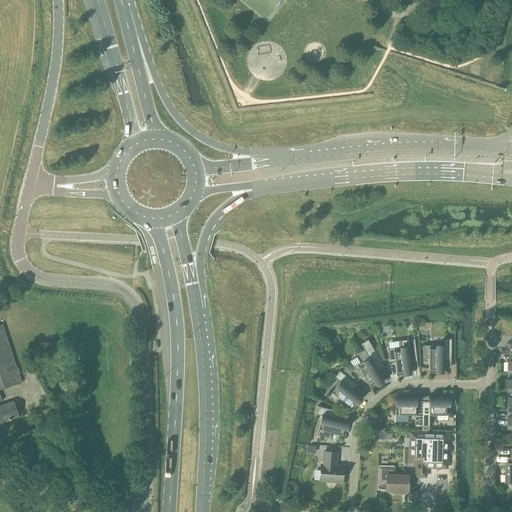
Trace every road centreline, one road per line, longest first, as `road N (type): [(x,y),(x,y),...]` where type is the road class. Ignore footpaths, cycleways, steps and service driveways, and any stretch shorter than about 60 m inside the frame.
road 1 (unclassified): [(144,502),(135,305),(109,285),(35,277),(22,265),(17,239),(29,184)]
road 2 (primary): [(151,219),(175,343),(171,511)]
road 3 (primary): [(265,188),(390,175),(511,180)]
road 4 (primary): [(511,151),(390,147),(273,158)]
road 5 (residential): [(350,511),(356,436),(368,407),(405,386),(488,386)]
road 6 (primary): [(273,158),(191,131),(131,37)]
road 7 (primary): [(206,511),(198,315)]
road 8 (unclassified): [(29,184),(55,70),(58,0)]
road 9 (primary): [(198,315),(208,228),(225,207),(265,188)]
road 10 (unclassified): [(0,469),(70,498),(144,502)]
road 11 (primary): [(94,0),(134,144)]
road 12 (residential): [(487,511),(488,386)]
